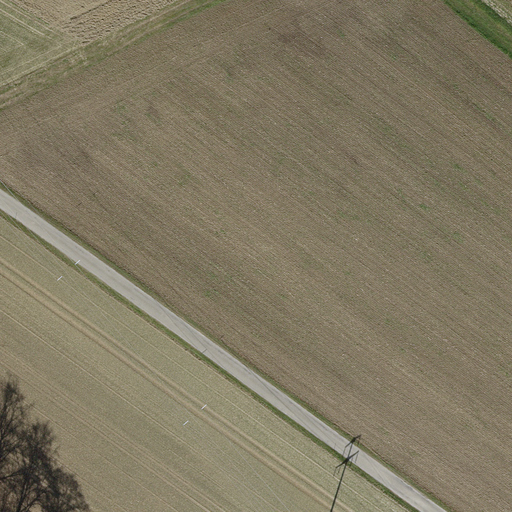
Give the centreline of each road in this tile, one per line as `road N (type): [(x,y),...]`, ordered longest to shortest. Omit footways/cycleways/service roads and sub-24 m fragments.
road 1 (unclassified): [(0,199),(440,511)]
road 2 (track): [(0,107),(205,0)]
